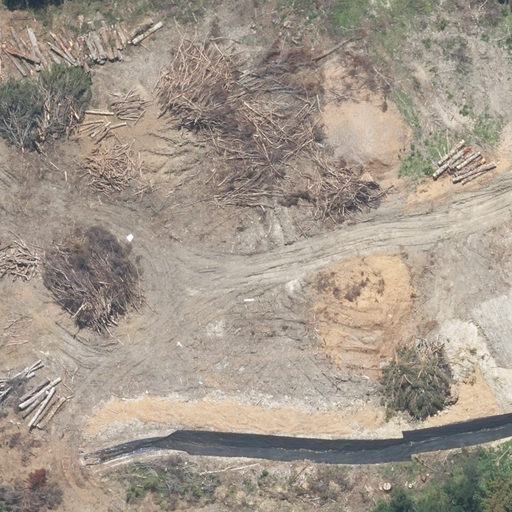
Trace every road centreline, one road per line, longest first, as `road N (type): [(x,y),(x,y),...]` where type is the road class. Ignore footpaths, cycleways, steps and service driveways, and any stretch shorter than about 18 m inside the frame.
road 1 (trunk): [(511,167),(0,305)]
road 2 (trunk): [(0,262),(511,127)]
